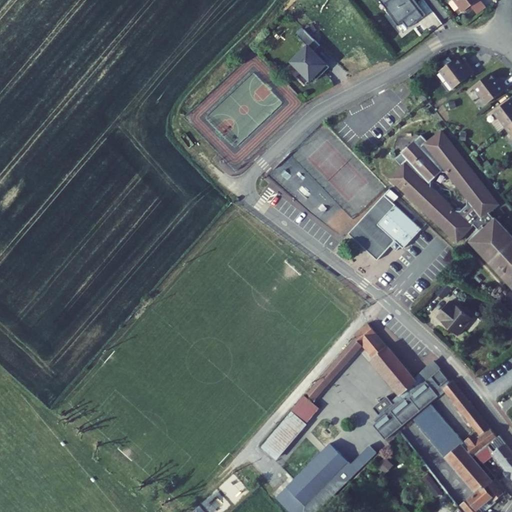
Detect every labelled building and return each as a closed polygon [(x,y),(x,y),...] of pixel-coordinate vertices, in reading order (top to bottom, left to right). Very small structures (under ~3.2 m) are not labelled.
[(411,8),(404,0),(372,0),(373,1),(373,2),(385,18),(391,14),(395,20),(411,8)] [(404,0),(411,8),(413,6),(408,0),(404,0)] [(305,30),(298,36),(308,46),(291,62),(311,84),(330,66),(316,50),(321,46),(305,30)] [(442,79),(462,64),(457,57),(453,59),(450,55),(445,49),(428,61),(442,79)] [(476,94),(496,78),(490,71),(487,74),(484,70),(479,64),(462,77),(476,94)] [(495,117),(511,103),(511,99),(510,96),(508,97),(504,93),(502,95),(498,89),(482,102),(495,117)] [(511,103),(495,117),(507,133),(511,129),(511,103)] [(407,134),(393,145),(394,146),(387,152),(393,159),(381,170),(446,235),(463,219),(470,227),(488,212),(482,205),(492,197),(434,124),(420,136),(414,128),(407,134)] [(399,199),(391,190),(386,196),(394,204),(399,199)] [(394,204),(386,196),(349,234),(378,261),(391,248),(396,243),(401,247),(404,250),(422,231),(394,204)] [(511,229),(507,234),(489,211),(488,212),(470,227),(459,235),(499,284),(504,280),(511,289),(511,301),(510,303),(511,303),(511,229)] [(401,247),(396,243),(391,248),(396,253),(401,247)] [(457,275),(443,289),(448,295),(446,296),(460,311),(477,294),(464,280),(463,281),(457,275)] [(366,309),(352,321),(354,323),(330,349),(338,355),(346,354),(363,334),(373,345),(372,345),(401,378),(402,380),(416,367),(414,365),(366,309)] [(431,361),(439,354),(432,345),(414,365),(416,367),(402,380),(401,378),(392,386),(394,389),(380,401),(380,400),(374,405),(377,408),(387,400),(388,401),(392,397),(391,396),(405,384),(406,385),(413,380),(411,378),(426,366),(438,380),(443,377),(441,375),(451,366),(448,364),(439,371),(431,361)] [(330,349),(306,377),(315,388),(346,354),(338,355),(330,349)] [(448,364),(439,354),(431,361),(439,371),(448,364)] [(386,426),(438,380),(426,366),(411,378),(413,380),(406,385),(405,384),(391,396),(392,397),(388,401),(387,400),(377,408),(374,411),(386,426)] [(443,377),(451,391),(461,383),(451,366),(441,375),(443,377)] [(302,381),(290,395),(294,399),(263,434),(276,446),(321,395),(302,381)] [(380,401),(394,389),(392,386),(388,381),(374,393),(380,400),(380,401)] [(460,404),(469,397),(461,383),(451,391),(460,404)] [(457,432),(424,393),(406,411),(471,483),(485,470),(467,447),(470,445),(472,443),(461,428),(457,432)] [(460,404),(469,418),(478,411),(469,397),(460,404)] [(472,443),(492,427),(487,427),(478,411),(469,418),(474,426),(471,428),(468,423),(461,428),(472,443)] [(332,427),(278,480),(304,506),(355,454),(349,447),(350,445),(332,427)] [(506,465),(511,472),(511,451),(492,427),(472,443),(470,445),(475,451),(483,444),(490,452),(493,450),(500,459),(497,461),(503,467),(506,465)] [(411,467),(426,485),(432,480),(418,462),(411,467)] [(485,486),(489,491),(497,484),(485,470),(471,483),(456,496),(467,510),(476,502),(472,498),(485,486)] [(491,492),(489,491),(485,486),(472,498),(476,502),(477,504),(491,492)] [(464,511),(455,502),(446,510),(447,511),(464,511)]
